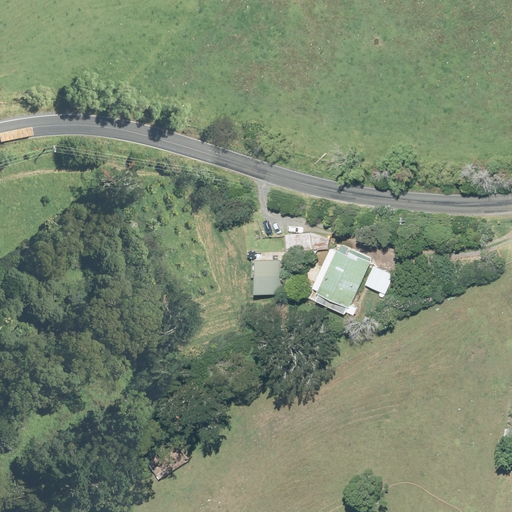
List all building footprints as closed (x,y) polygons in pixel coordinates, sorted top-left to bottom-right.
[(326,252),(325,228),(287,230),(288,253),(326,252)] [(316,287),(311,298),(348,314),(349,312),(356,315),(359,308),(352,305),(373,258),(342,244),(339,251),(333,248),(323,271),(312,270),(306,283),(316,287)] [(284,260),(257,260),(257,295),(284,295),(284,260)] [(396,274),(375,264),(366,284),(386,294),(396,274)] [(511,427),(507,426),(503,445),(511,446),(511,427)] [(172,457),(154,468),(160,479),(189,461),(179,443),(168,450),(172,457)]
